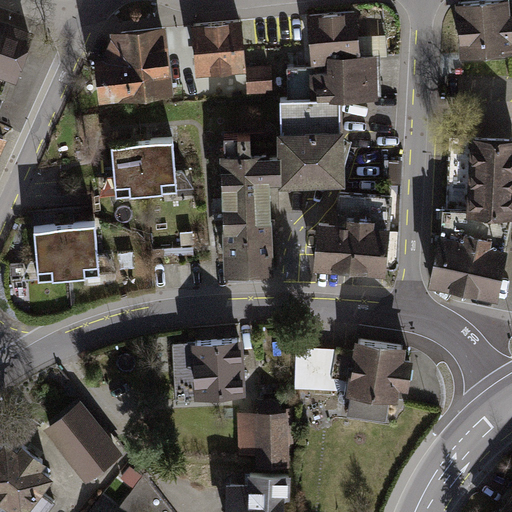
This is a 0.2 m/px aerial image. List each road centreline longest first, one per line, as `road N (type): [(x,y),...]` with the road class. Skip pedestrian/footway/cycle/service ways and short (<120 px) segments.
road 1 (residential): [(409,316),(211,310),(95,332),(29,360)]
road 2 (residential): [(409,316),(422,0)]
road 3 (residential): [(108,0),(0,222)]
road 4 (residential): [(510,412),(471,350),(449,330),(409,316)]
road 5 (primary): [(427,511),(472,444),(510,412)]
